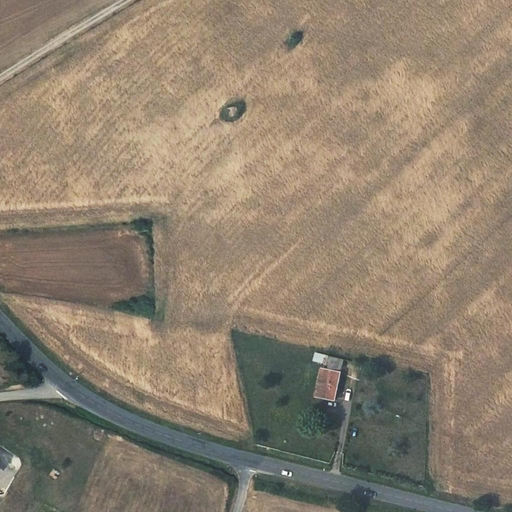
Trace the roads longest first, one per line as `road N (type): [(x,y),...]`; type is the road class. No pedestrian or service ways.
road 1 (tertiary): [(452,511),(248,461)]
road 2 (tertiary): [(248,461),(151,433),(62,382)]
road 3 (track): [(0,76),(126,0)]
